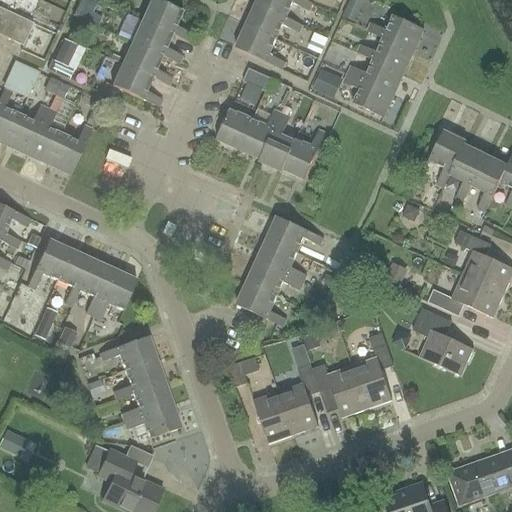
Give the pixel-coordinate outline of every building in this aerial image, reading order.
[(155,0),(151,0),(142,22),(173,36),(189,43),(192,35),(176,28),(183,13),(155,0)] [(258,0),(257,4),(288,19),(294,4),(310,11),(313,4),(304,0),(258,0)] [(355,23),(365,2),(360,0),(351,0),(343,18),(355,23)] [(257,4),(246,27),(277,41),(284,26),(300,33),(303,26),(288,19),(257,4)] [(0,9),(0,37),(23,48),(33,26),(0,9)] [(368,33),(384,40),(414,54),(425,31),(395,17),(388,32),(372,25),(368,33)] [(142,22),(132,43),(163,57),(179,65),(183,57),(166,49),(173,36),(142,22)] [(246,27),(236,49),(283,70),(286,63),(271,56),(277,41),(246,27)] [(317,34),(312,50),(326,53),(330,37),(317,34)] [(362,46),(358,54),(374,62),(404,75),(414,54),(384,40),(378,53),(362,46)] [(64,41),(54,63),(66,69),(77,47),(64,41)] [(132,43),(122,65),(153,79),(169,87),(173,79),(157,71),(163,57),(132,43)] [(306,52),(297,76),(313,82),(322,57),(306,52)] [(352,67),(348,75),(395,97),(404,75),(374,62),(368,75),(352,67)] [(122,65),(112,86),(159,108),(163,101),(146,93),(153,79),(122,65)] [(249,70),(243,83),(266,93),(271,81),(249,70)] [(342,81),(320,71),(311,90),(333,100),(342,81)] [(348,75),(345,83),(361,91),(354,106),(384,120),(395,97),(348,75)] [(4,89),(0,97),(0,143),(4,146),(18,115),(4,109),(12,93),(4,89)] [(18,115),(4,146),(27,156),(48,110),(40,106),(32,122),(18,115)] [(48,110),(27,156),(49,166),(63,136),(49,130),(56,114),(48,110)] [(231,110),(217,140),(239,151),(253,120),(231,110)] [(253,120),(239,151),(261,161),(282,115),(274,111),(267,127),(253,120)] [(261,161),(260,163),(283,173),(284,171),(283,171),(295,142),(282,136),(290,118),(282,115),(261,161)] [(63,136),(49,166),(71,177),(92,130),(84,126),(76,142),(63,136)] [(283,171),(284,171),(305,181),(327,135),(318,131),(311,147),(296,140),(295,142),(283,171)] [(444,134),(429,164),(444,171),(437,186),(444,190),(450,177),(465,148),(466,145),(444,134)] [(465,148),(450,177),(464,184),(456,199),(465,203),(472,188),(487,158),(465,148)] [(509,169),(501,185),(511,190),(511,195),(507,207),(511,209),(511,157),(507,168),(509,169)] [(487,158),(472,188),(486,195),(478,210),(487,214),(501,185),(509,169),(507,168),(487,158)] [(0,205),(0,231),(4,234),(10,220),(27,228),(31,219),(0,205)] [(278,218),(268,240),(298,254),(305,240),(321,247),(324,239),(278,218)] [(0,231),(0,242),(17,250),(21,241),(4,234),(0,231)] [(462,276),(505,296),(511,280),(511,269),(486,258),(491,247),(460,233),(455,246),(472,254),(462,276)] [(49,240),(27,287),(35,291),(42,275),(57,282),(71,250),(49,240)] [(268,240),(257,262),(304,283),(307,276),(291,268),(298,254),(268,240)] [(71,250),(57,282),(72,289),(65,304),(72,308),(79,292),(94,261),(71,250)] [(0,268),(7,272),(11,263),(0,258),(0,268)] [(94,261),(79,292),(93,299),(86,314),(94,318),(115,271),(94,261)] [(257,262),(247,284),(278,298),(284,284),(300,291),(304,283),(257,262)] [(399,288),(407,272),(391,265),(384,281),(399,288)] [(115,271),(94,318),(101,321),(108,306),(123,312),(138,281),(115,271)] [(494,320),(505,296),(462,276),(452,299),(435,291),(429,304),(459,317),(464,307),(494,320)] [(247,284),(237,306),(283,327),(287,320),(271,312),(278,298),(247,284)] [(48,309),(35,336),(45,341),(59,314),(48,309)] [(423,310),(414,332),(428,339),(419,358),(462,377),(474,351),(446,338),(452,323),(423,310)] [(70,349),(77,334),(65,329),(58,344),(70,349)] [(383,372),(394,368),(386,345),(383,335),(370,339),(373,349),(377,359),(353,367),(368,411),(394,402),(383,372)] [(148,337),(100,355),(102,362),(120,356),(125,372),(156,360),(148,337)] [(308,344),(295,347),(301,367),(314,363),(308,344)] [(130,387),(114,393),(116,401),(133,395),(164,384),(156,360),(125,372),(130,387)] [(256,360),(227,370),(234,391),(248,386),(245,378),(260,372),(256,360)] [(309,398),(320,394),(313,371),(314,371),(312,365),(298,370),(303,385),(279,393),(294,437),(320,428),(309,398)] [(368,411),(353,367),(329,375),(326,366),(314,371),(313,371),(320,394),(332,390),(343,420),(368,411)] [(138,409),(121,415),(124,423),(172,406),(164,384),(133,395),(138,409)] [(269,446),(294,437),(279,393),(253,402),(269,446)] [(172,406),(124,423),(127,431),(144,425),(149,440),(180,429),(172,406)] [(28,443),(6,433),(0,445),(0,450),(20,460),(28,443)] [(127,511),(153,511),(163,491),(141,481),(152,458),(129,447),(124,458),(95,444),(84,466),(99,473),(98,476),(111,483),(103,501),(127,511)] [(472,500),(511,486),(511,451),(499,456),(500,459),(462,472),(472,500)] [(408,493),(382,502),(385,511),(448,511),(445,503),(430,508),(423,485),(407,490),(408,493)]
